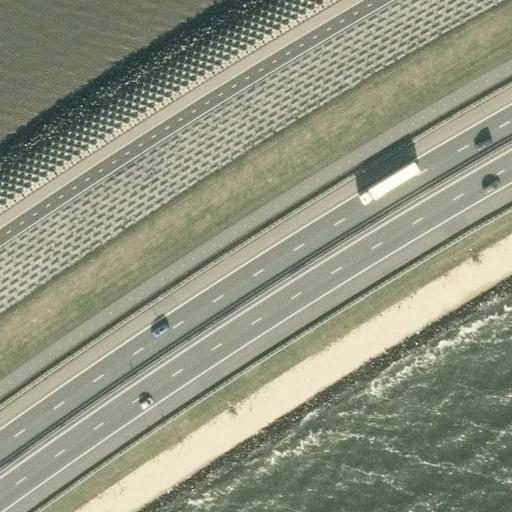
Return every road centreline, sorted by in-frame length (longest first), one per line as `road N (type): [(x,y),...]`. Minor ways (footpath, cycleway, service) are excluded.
road 1 (motorway): [(0,493),(310,284),(511,164)]
road 2 (motorway): [(511,118),(290,250),(0,444)]
